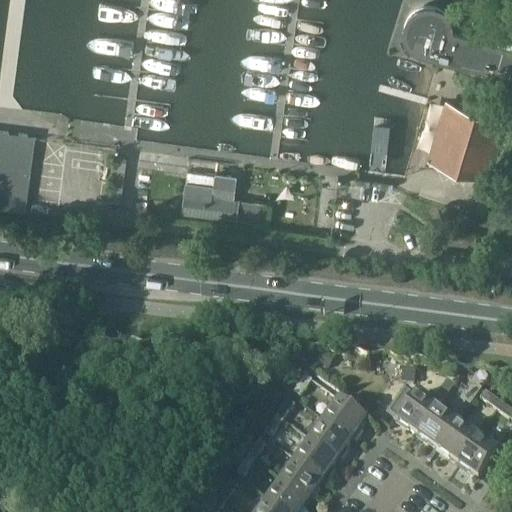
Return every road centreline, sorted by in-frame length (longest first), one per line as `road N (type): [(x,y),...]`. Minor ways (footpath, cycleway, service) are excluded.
road 1 (primary): [(511,323),(0,254)]
road 2 (unclassified): [(511,270),(47,212)]
